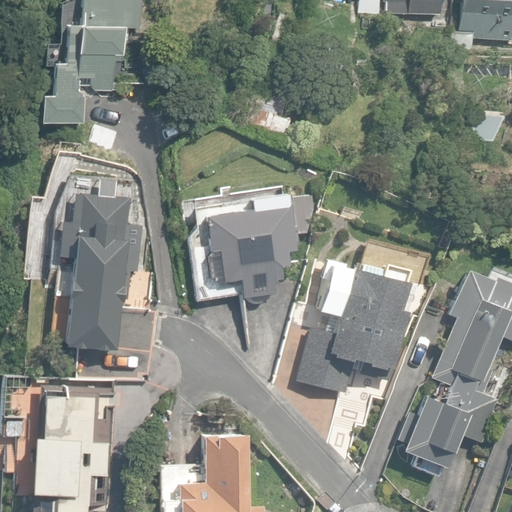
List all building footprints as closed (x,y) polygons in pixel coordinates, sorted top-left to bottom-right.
[(38,121),(82,122),(83,95),(77,89),(77,84),(89,85),(94,90),(111,90),(112,60),(118,60),(118,54),(119,54),(120,27),(135,26),(135,0),(77,0),(77,23),(64,22),(63,61),(52,61),(52,93),(39,93),(38,121)] [(360,16),(369,16),(369,13),(377,13),(377,0),(358,0),(358,12),(360,12),(360,16)] [(384,12),(439,13),(439,4),(441,4),(441,0),(381,0),(382,0),(385,0),(384,12)] [(474,37),(511,38),(511,0),(458,0),(457,24),(475,25),(474,37)] [(471,50),(471,32),(450,32),(450,50),(471,50)] [(243,124),(285,134),(289,118),(281,115),(285,92),(252,84),(243,124)] [(488,138),(498,115),(465,112),(471,138),(488,138)] [(53,156),(55,143),(41,141),(39,154),(53,156)] [(62,343),(114,348),(118,300),(126,300),(129,271),(135,271),(140,225),(124,224),(127,197),(111,194),(112,179),(96,177),(94,192),(71,191),(68,220),(59,220),(56,255),(69,256),(62,343)] [(253,300),(256,301),(259,300),(262,299),(265,297),(266,295),(267,292),(273,291),(272,279),(279,278),(277,264),(285,263),(283,249),(292,248),(292,242),(295,242),(292,223),(289,224),(282,193),(191,206),(195,226),(188,235),(196,300),(247,294),(248,297),(251,299),(253,300)] [(292,377),(344,391),(350,368),(386,378),(405,308),(396,306),(403,278),(399,277),(402,266),(380,260),(378,267),(359,262),(357,269),(327,261),(315,306),(326,309),(321,327),(306,323),(292,377)] [(429,376),(449,384),(451,379),(482,391),(491,369),(487,368),(500,335),(511,340),(511,286),(511,283),(491,274),(490,278),(464,267),(446,312),(454,316),(429,376)] [(29,388),(29,375),(10,374),(9,386),(29,388)] [(451,379),(449,384),(442,402),(420,393),(412,412),(406,410),(395,438),(402,440),(399,447),(415,453),(410,464),(436,474),(440,464),(444,465),(457,432),(479,441),(491,410),(489,409),(494,396),(482,391),(451,379)] [(91,511),(92,503),(104,504),(111,388),(39,384),(31,511),(91,511)] [(261,511),(261,500),(250,501),(247,429),(197,431),(199,481),(174,482),(175,494),(161,495),(161,511),(261,511)]
